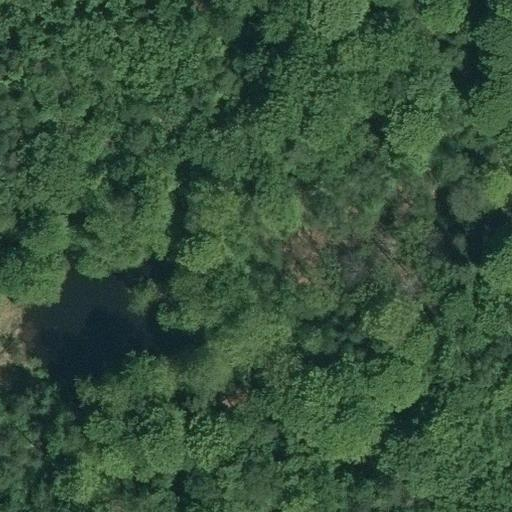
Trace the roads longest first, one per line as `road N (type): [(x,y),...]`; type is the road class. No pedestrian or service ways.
road 1 (track): [(490,511),(263,398)]
road 2 (track): [(203,248),(134,202),(45,197),(0,212)]
